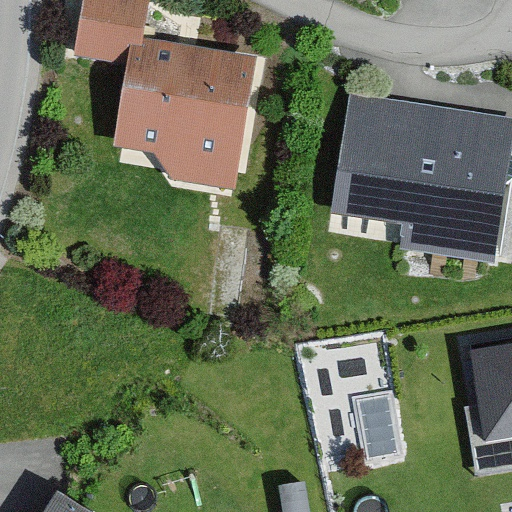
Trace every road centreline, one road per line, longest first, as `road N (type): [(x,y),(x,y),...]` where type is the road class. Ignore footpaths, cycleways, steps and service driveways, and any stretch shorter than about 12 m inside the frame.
road 1 (residential): [(268,0),(410,67),(511,54)]
road 2 (unclassified): [(0,156),(11,123),(16,0)]
